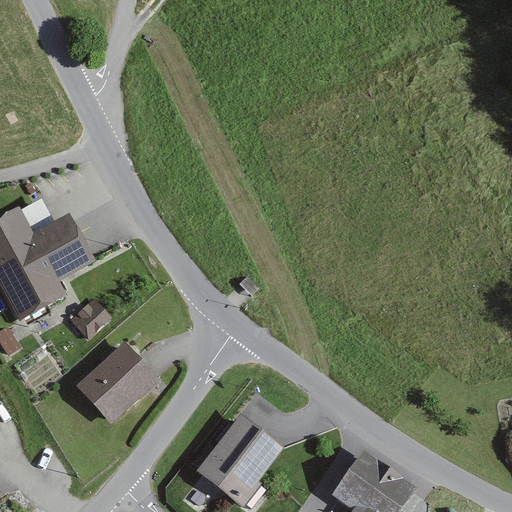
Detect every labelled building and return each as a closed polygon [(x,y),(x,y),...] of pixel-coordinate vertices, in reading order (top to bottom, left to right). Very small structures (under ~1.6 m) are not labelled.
[(29,239),(14,213),(0,221),(0,293),(17,324),(62,299),(56,288),(91,269),(64,220),(29,239)] [(259,290),(247,278),(240,285),(252,297),(259,290)] [(90,340),(114,319),(97,300),(73,321),(90,340)] [(156,387),(122,348),(73,391),(108,430),(156,387)] [(241,511),(284,455),(237,421),(194,478),(239,511),(241,511)] [(332,496),(353,511),(403,511),(418,493),(363,454),(332,496)]
